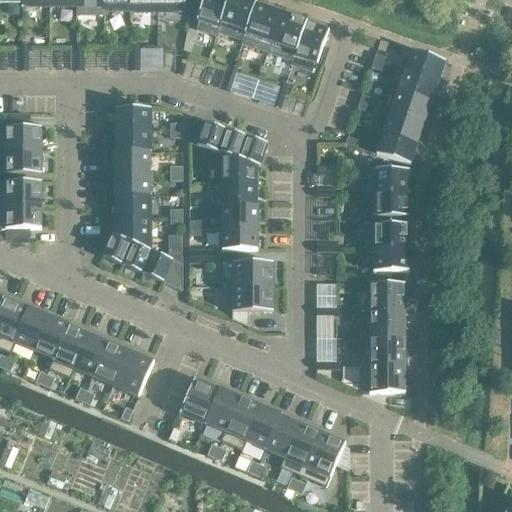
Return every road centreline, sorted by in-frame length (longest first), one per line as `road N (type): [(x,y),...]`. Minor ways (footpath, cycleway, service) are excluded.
road 1 (residential): [(460,63),(419,190),(418,431)]
road 2 (residential): [(290,377),(59,282)]
road 3 (residential): [(308,131),(300,155),(299,355),(290,377)]
road 4 (residential): [(68,83),(169,86),(308,131)]
road 5 (residential): [(68,83),(70,255),(59,282)]
road 6 (residential): [(418,431),(290,377)]
